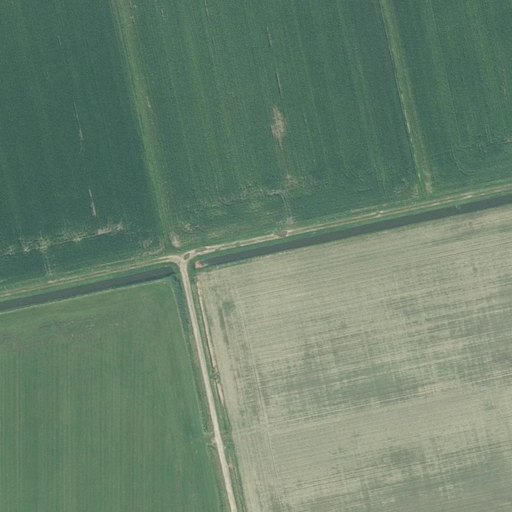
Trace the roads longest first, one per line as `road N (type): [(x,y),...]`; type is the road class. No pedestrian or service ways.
road 1 (track): [(0,295),(511,187)]
road 2 (unclassified): [(233,511),(180,257)]
